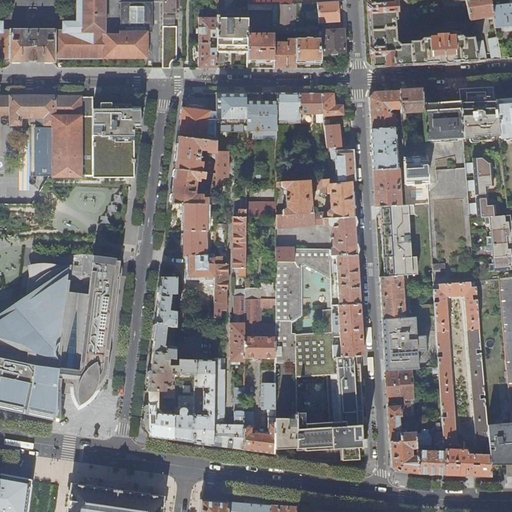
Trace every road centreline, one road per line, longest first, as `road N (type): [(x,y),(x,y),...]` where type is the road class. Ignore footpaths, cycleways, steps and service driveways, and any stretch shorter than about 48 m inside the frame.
road 1 (residential): [(357,82),(382,493)]
road 2 (residential): [(120,457),(165,83)]
road 3 (secondary): [(382,493),(187,466)]
road 4 (residential): [(165,83),(357,82)]
road 5 (residential): [(165,83),(0,82)]
road 6 (residential): [(357,82),(511,71)]
road 7 (secondary): [(511,500),(382,493)]
road 8 (secondary): [(120,457),(0,439)]
